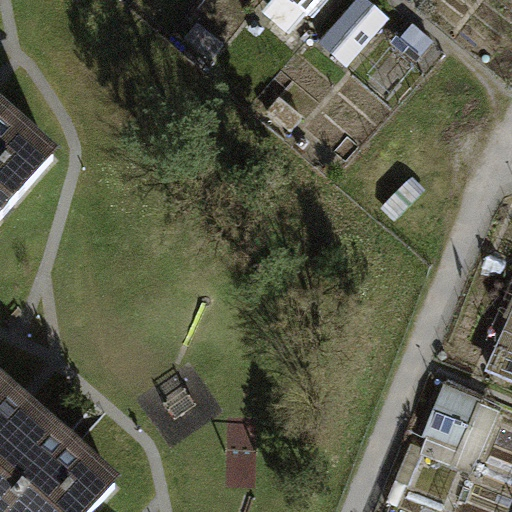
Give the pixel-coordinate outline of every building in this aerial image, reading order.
[(303,0),(316,11),(325,0),(303,0)] [(365,0),(327,43),(353,67),(395,21),(372,0),(365,0)] [(0,232),(52,172),(0,126),(0,232)] [(511,322),(497,357),(511,363),(511,322)] [(0,511),(88,511),(119,479),(0,369),(0,511)] [(485,463),(507,412),(455,389),(433,439),(485,463)]
